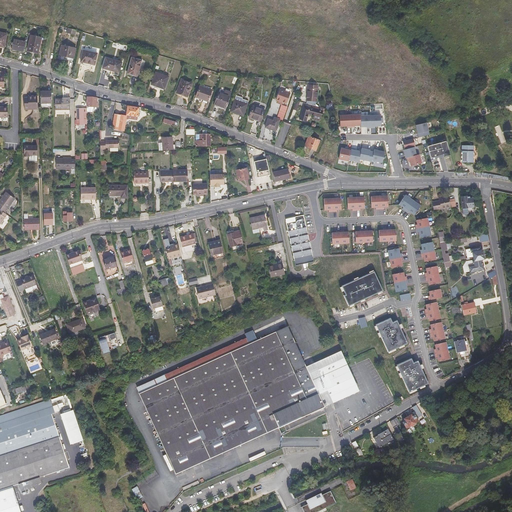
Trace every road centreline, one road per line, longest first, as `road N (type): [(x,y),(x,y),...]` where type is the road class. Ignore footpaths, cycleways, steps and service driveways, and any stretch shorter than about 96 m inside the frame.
road 1 (residential): [(44,74),(189,116),(337,183)]
road 2 (residential): [(436,387),(313,456),(274,462),(171,511)]
road 3 (residential): [(311,187),(319,222),(392,218),(405,226),(418,291),(412,307),(436,387)]
road 4 (residential): [(481,183),(503,343),(436,387)]
road 5 (tertiary): [(86,230),(311,187)]
